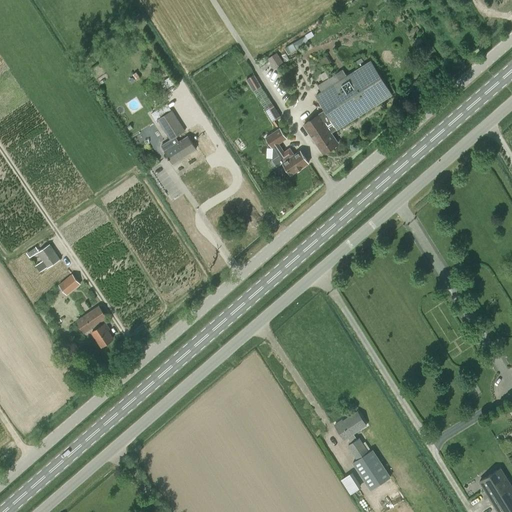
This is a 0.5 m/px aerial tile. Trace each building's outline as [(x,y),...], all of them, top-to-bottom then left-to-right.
[(297,50),(309,42),(305,36),(293,43),(297,50)] [(276,53),(268,59),(274,68),(282,63),(276,53)] [(126,67),(134,68),(136,58),(127,56),(126,67)] [(331,133),(392,95),(370,61),(346,76),(342,70),(317,85),(321,92),(316,95),(326,111),(319,115),(318,115),(304,125),(323,153),(338,144),(331,133)] [(254,75),(246,80),(252,91),(261,86),(254,75)] [(155,118),(172,110),(168,103),(152,112),(155,118)] [(280,117),(273,105),(265,110),(272,122),(280,117)] [(185,131),(172,111),(157,119),(173,145),(164,151),(169,157),(168,158),(169,160),(170,159),(173,164),(196,149),(187,136),(178,142),(175,137),(185,131)] [(279,144),(287,139),(279,128),(265,138),(272,149),(274,147),(279,155),(272,160),(272,161),(271,162),(273,166),(275,165),(276,167),(282,163),(290,175),(297,170),(297,171),(301,168),(308,163),(300,151),(294,155),(290,148),(284,152),(279,144)] [(203,138),(196,142),(205,156),(212,152),(203,138)] [(196,175),(179,186),(188,199),(216,182),(207,168),(201,158),(190,166),(196,175)] [(40,263),(36,266),(40,272),(44,269),(47,266),(48,267),(59,259),(49,244),(39,251),(38,252),(43,260),(40,263)] [(66,295),(80,283),(73,274),(59,285),(66,295)] [(99,306),(77,321),(84,332),(92,327),(94,330),(92,332),(102,346),(113,339),(103,324),(101,325),(99,322),(106,317),(99,307),(99,306)] [(342,420),(334,425),(344,440),(347,437),(351,443),(357,440),(353,434),(366,425),(357,411),(343,421),(342,420)] [(390,477),(372,450),(371,451),(368,453),(362,444),(359,439),(357,440),(351,443),(348,445),(357,460),(353,463),(370,490),(390,477)] [(365,442),(362,444),(368,453),(371,451),(365,442)] [(479,481),(498,511),(511,511),(511,488),(500,469),(479,481)] [(344,478),(342,479),(351,493),(353,492),(359,488),(350,474),(344,478)] [(466,484),(472,494),(482,489),(476,479),(466,484)]
